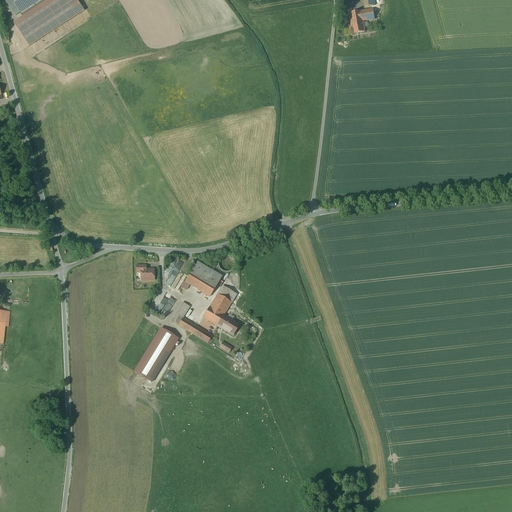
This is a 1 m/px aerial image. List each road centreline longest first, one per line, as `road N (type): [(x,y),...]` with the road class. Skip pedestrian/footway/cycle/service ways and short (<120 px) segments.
road 1 (unclassified): [(63,511),(69,454),(61,270)]
road 2 (unclassified): [(327,0),(311,214)]
road 3 (tertiary): [(111,247),(208,249),(311,214)]
road 4 (tertiary): [(311,214),(511,192)]
road 5 (tertiary): [(0,44),(52,226)]
